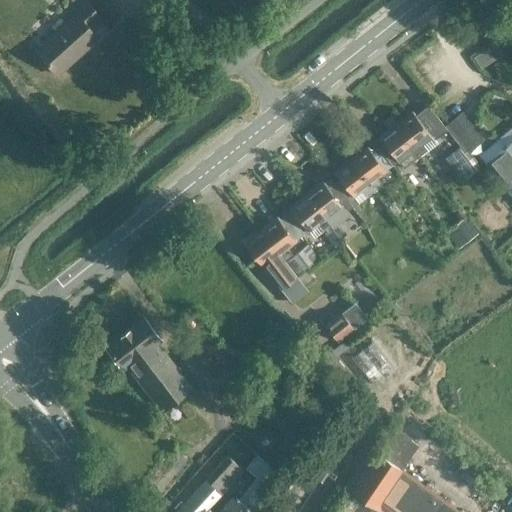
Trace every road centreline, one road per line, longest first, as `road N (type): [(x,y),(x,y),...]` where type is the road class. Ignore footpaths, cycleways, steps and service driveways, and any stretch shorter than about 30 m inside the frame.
road 1 (tertiary): [(0,339),(428,0)]
road 2 (tertiary): [(110,511),(0,351)]
